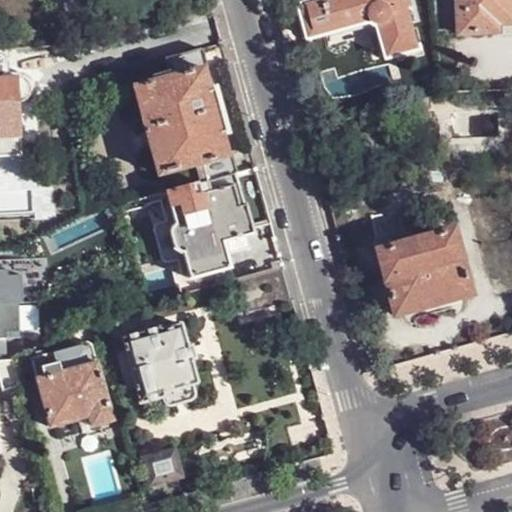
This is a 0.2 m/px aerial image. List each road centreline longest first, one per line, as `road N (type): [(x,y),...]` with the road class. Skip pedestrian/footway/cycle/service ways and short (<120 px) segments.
road 1 (residential): [(240,0),(357,420)]
road 2 (residential): [(511,379),(357,420)]
road 3 (residential): [(373,475),(240,511)]
